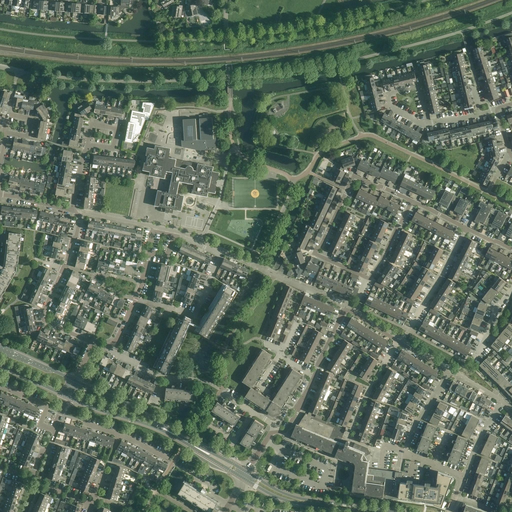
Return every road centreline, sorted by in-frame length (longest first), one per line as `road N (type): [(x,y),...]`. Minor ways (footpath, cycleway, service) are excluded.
road 1 (residential): [(369,278),(314,253),(353,176),(411,201)]
road 2 (tertiary): [(396,511),(291,496),(246,472)]
road 3 (residential): [(405,452),(448,370),(395,339)]
road 4 (residential): [(395,339),(344,310),(313,378)]
road 5 (residential): [(175,235),(220,254),(193,315),(176,310)]
road 6 (tertiary): [(243,478),(293,503),(357,511)]
